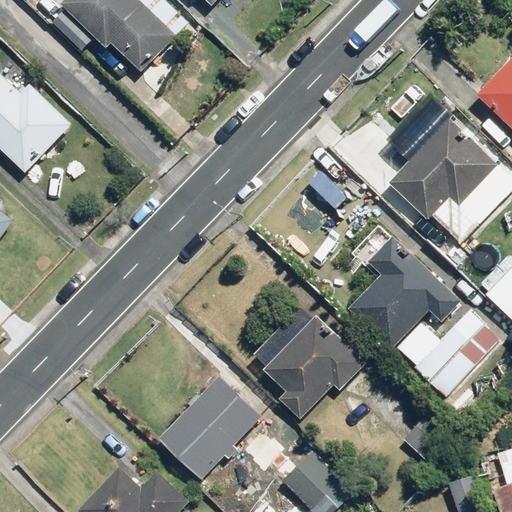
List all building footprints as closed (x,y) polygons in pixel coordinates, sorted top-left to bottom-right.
[(133,0),(70,0),(62,9),(106,52),(111,47),(141,76),(175,41),(133,0)] [(200,0),(211,10),(220,0),(200,0)] [(511,61),(476,101),(511,134),(511,61)] [(0,80),(0,153),(24,176),(70,128),(28,88),(19,98),(0,80)] [(449,124),(389,187),(428,224),(449,201),(458,209),(497,169),(449,124)] [(0,214),(0,243),(14,225),(0,214)] [(444,223),(425,241),(456,272),(474,254),(444,223)] [(461,305),(393,242),(369,267),(381,278),(349,313),(393,354),(430,315),(442,326),(461,305)] [(279,403),(301,424),(335,388),(340,393),(366,366),(304,306),(254,358),(266,371),(263,374),(286,396),(279,403)] [(471,313),(415,371),(446,400),(502,342),(471,313)] [(177,465),(202,484),(225,459),(229,463),(238,453),(234,449),(260,421),(239,402),(216,382),(158,444),(177,465)] [(458,443),(432,414),(403,441),(429,470),(458,443)] [(312,456),(283,485),(310,511),(336,511),(352,496),(312,456)] [(119,473),(82,511),(182,511),(188,506),(156,477),(141,493),(119,473)] [(484,511),(476,478),(448,486),(455,511),(484,511)] [(511,511),(511,487),(493,494),(498,511),(511,511)]
